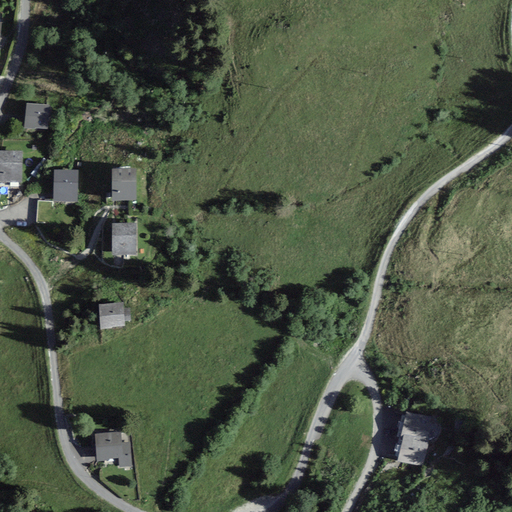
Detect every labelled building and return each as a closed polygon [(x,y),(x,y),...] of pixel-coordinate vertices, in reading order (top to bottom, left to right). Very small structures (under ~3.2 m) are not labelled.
[(50,103),(27,101),(26,114),(25,127),(48,129),(49,116),(50,103)] [(22,162),(22,150),(0,149),(0,184),(21,185),(22,162)] [(137,168),(113,168),(113,180),(113,200),(137,201),(137,180),(137,168)] [(78,170),(54,169),(53,181),(53,201),(77,202),(78,182),(78,170)] [(133,212),(121,213),(121,222),(133,221),(133,212)] [(137,222),(113,222),(113,234),(113,256),(137,256),(137,235),(137,222)] [(124,314),(123,302),(99,304),(100,315),(101,329),(125,327),(124,314)] [(442,433),(447,411),(422,405),(416,427),(420,428),(415,450),(442,456),(447,434),(442,433)] [(122,443),(121,432),(96,434),(98,459),(118,458),(119,467),(131,466),(130,443),(122,443)]
